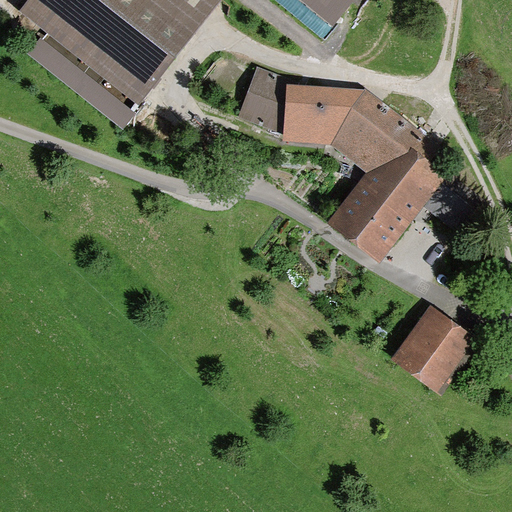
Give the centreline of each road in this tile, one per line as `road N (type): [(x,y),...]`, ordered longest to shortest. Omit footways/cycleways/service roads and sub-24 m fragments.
road 1 (track): [(0,126),(205,194),(287,207),(490,328),(511,327)]
road 2 (track): [(511,234),(476,135),(441,98),(459,0)]
